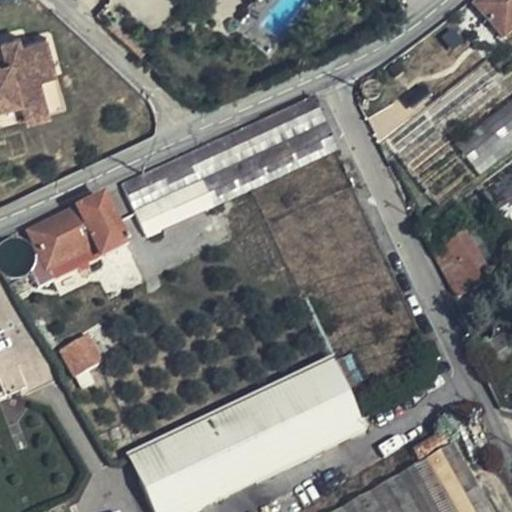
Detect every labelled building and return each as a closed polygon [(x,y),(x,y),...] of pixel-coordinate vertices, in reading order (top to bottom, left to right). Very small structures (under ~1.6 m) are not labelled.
[(511,0),(483,0),(472,11),(500,42),(511,31),(511,0)] [(0,99),(20,94),(24,108),(46,102),(41,80),(57,75),(46,38),(22,45),(20,38),(0,43),(0,99)] [(511,150),(511,63),(506,69),(483,39),(373,125),(438,208),(511,150)] [(20,94),(0,99),(0,105),(22,100),(20,94)] [(46,102),(24,108),(27,121),(50,115),(46,102)] [(270,120),(122,186),(144,235),(151,239),(161,234),(159,230),(210,208),(211,213),(340,154),(318,103),(312,103),(294,109),(270,120)] [(511,160),(482,178),(495,200),(511,217),(511,160)] [(102,202),(24,240),(34,261),(46,284),(48,288),(125,250),(102,202)] [(460,241),(479,274),(491,267),(487,260),(472,234),(460,241)] [(479,274),(460,241),(428,259),(453,304),(487,286),(479,274)] [(34,261),(29,263),(29,269),(27,274),(23,278),(19,282),(15,284),(10,285),(5,285),(0,283),(8,302),(10,302),(46,284),(34,261)] [(161,312),(139,325),(155,354),(177,341),(161,312)] [(511,327),(480,350),(496,374),(511,362),(511,327)] [(87,332),(57,350),(74,377),(103,359),(87,332)] [(329,362),(125,458),(150,511),(196,511),(362,434),(329,362)] [(489,511),(453,447),(340,511),(489,511)]
